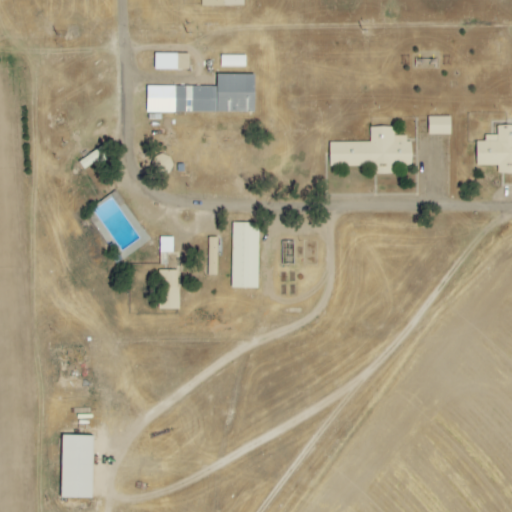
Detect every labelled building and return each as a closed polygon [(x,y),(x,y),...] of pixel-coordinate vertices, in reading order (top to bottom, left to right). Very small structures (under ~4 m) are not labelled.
[(188,54),(154,54),(154,70),(188,70),(188,54)] [(245,57),(220,56),(220,68),(244,68),(245,57)] [(173,87),(173,113),(253,113),(253,75),(216,75),(216,87),(173,87)] [(449,117),(427,117),(427,136),(450,135),(449,117)] [(511,125),(496,126),(497,135),(484,135),(484,142),(475,142),(475,166),(497,166),(497,174),(511,173),(511,125)] [(258,224),(231,223),(230,289),(257,289),(258,224)] [(177,310),(178,271),(158,270),(157,310),(177,310)] [(59,499),(91,499),(92,437),(60,436),(59,499)]
